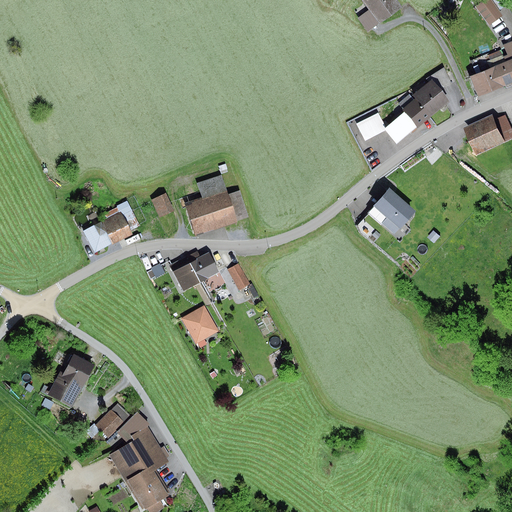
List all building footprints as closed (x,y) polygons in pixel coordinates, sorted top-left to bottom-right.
[(395,0),(359,0),(367,11),(357,19),(366,32),(400,7),(395,0)] [(488,0),(482,0),(473,6),(487,25),(500,16),(488,0)] [(487,68),(492,66),(500,86),(511,81),(511,41),(502,46),(505,56),(502,57),(501,55),(499,55),(498,51),(487,55),(489,60),(486,61),(487,68)] [(500,86),(492,66),(487,68),(466,76),(474,97),(500,86)] [(442,68),(431,74),(440,89),(450,84),(442,68)] [(418,84),(408,92),(409,93),(428,116),(429,117),(447,102),(428,80),(420,87),(418,84)] [(404,111),(383,128),(394,143),(428,116),(409,93),(397,103),(404,111)] [(374,114),(354,124),(362,141),(383,131),(374,114)] [(493,116),(464,129),(476,156),(511,139),(511,129),(505,115),(495,119),(493,116)] [(203,198),(186,204),(197,236),(238,222),(238,220),(248,217),(240,192),(228,195),(222,176),(198,184),(203,198)] [(412,212),(383,188),(369,205),(385,219),(380,224),(393,235),(412,212)] [(169,195),(153,202),(160,219),(176,211),(169,195)] [(120,212),(130,231),(140,226),(127,201),(117,206),(120,212)] [(94,226),(84,231),(95,253),(132,235),(130,231),(120,212),(101,221),(107,233),(100,237),(94,226)] [(375,231),(371,235),(376,239),(380,235),(375,231)] [(433,232),(428,238),(434,243),(440,237),(433,232)] [(193,253),(187,257),(201,283),(219,273),(209,254),(197,260),(193,253)] [(201,283),(187,257),(170,266),(184,292),(201,283)] [(160,264),(151,268),(156,278),(165,273),(160,264)] [(239,264),(228,269),(239,290),(249,285),(239,264)] [(204,306),(182,319),(196,344),(197,343),(201,349),(208,344),(205,340),(219,331),(204,306)] [(65,372),(61,370),(47,395),(72,409),(95,366),(74,355),(65,372)] [(45,398),(42,405),(51,410),(54,403),(45,398)] [(130,414),(118,403),(96,426),(107,437),(130,414)] [(126,444),(110,455),(145,511),(170,495),(156,471),(171,462),(149,426),(137,412),(117,433),(126,444)]
